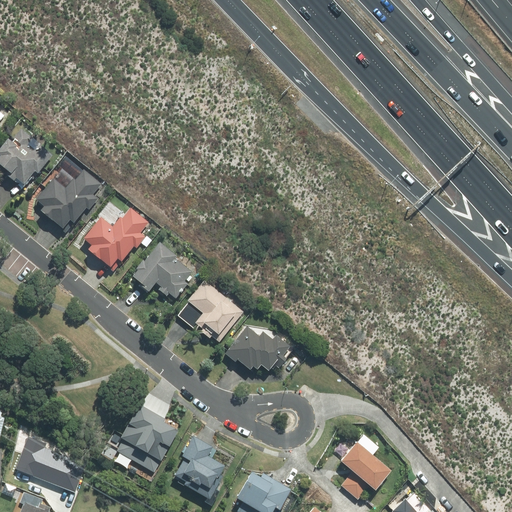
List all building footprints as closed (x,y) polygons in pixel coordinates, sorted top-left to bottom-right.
[(12,141),(8,139),(0,149),(0,169),(25,190),(53,156),(39,144),(34,150),(29,146),(33,141),(20,130),(12,141)] [(66,189),(52,177),(35,200),(41,205),(36,211),(60,230),(67,221),(73,225),(85,209),(88,211),(97,200),(92,196),(103,181),(83,166),(66,189)] [(109,226),(99,218),(82,239),(87,243),(81,250),(106,270),(114,260),(117,262),(129,248),(134,252),(145,239),(138,234),(148,221),(126,204),(109,226)] [(176,255),(159,241),(130,276),(148,291),(154,284),(158,287),(156,290),(165,297),(167,295),(173,300),(188,283),(183,279),(189,272),(173,259),(176,255)] [(200,329),(198,331),(208,339),(210,337),(218,343),(243,312),(203,280),(176,315),(194,329),(196,326),(200,329)] [(256,336),(245,327),(223,355),(234,364),(237,361),(249,371),(251,367),(256,370),(259,366),(266,371),(271,366),(277,370),(285,360),(281,357),(290,347),(274,334),(271,338),(261,330),(256,336)] [(125,467),(128,460),(136,464),(132,471),(149,480),(176,429),(163,422),(164,420),(137,405),(119,438),(125,441),(114,461),(125,467)] [(355,443),(353,441),(338,461),(351,472),(339,485),(357,500),(368,486),(373,490),(389,471),(371,456),(378,448),(362,434),(355,443)] [(47,443),(29,436),(17,469),(75,491),(85,462),(45,447),(47,443)] [(209,490),(224,466),(206,455),(211,448),(192,436),(179,457),(184,460),(171,480),(207,502),(212,493),(209,490)] [(241,503),(236,511),(269,511),(273,505),(280,508),(288,493),(248,471),(233,499),(241,503)] [(39,498),(23,492),(23,504),(26,504),(22,511),(45,511),(47,509),(36,504),(39,498)] [(427,511),(429,511),(413,492),(392,511),(427,511)]
